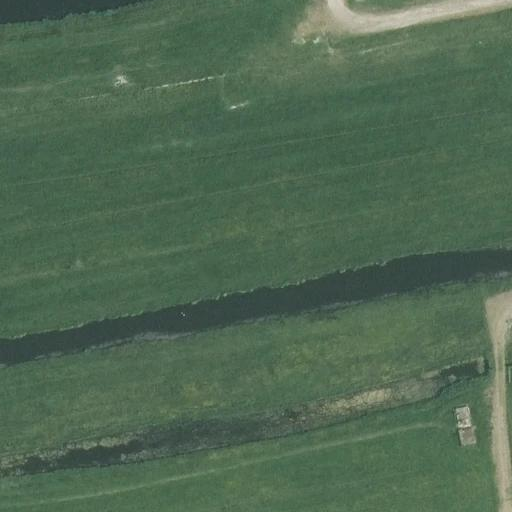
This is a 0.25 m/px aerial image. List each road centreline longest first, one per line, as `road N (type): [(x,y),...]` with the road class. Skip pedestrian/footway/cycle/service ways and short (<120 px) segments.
road 1 (track): [(511,307),(500,319),(509,511)]
road 2 (track): [(336,0),(341,14),(366,24),(491,0)]
